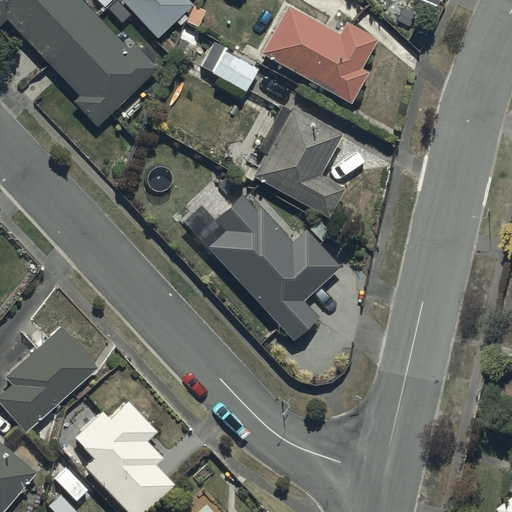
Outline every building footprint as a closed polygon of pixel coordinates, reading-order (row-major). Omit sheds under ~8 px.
[(124,42),(84,0),(0,0),(0,15),(4,11),(76,86),(70,91),(95,117),(156,60),(132,35),(124,42)] [(192,3),(189,0),(122,0),(158,37),(192,3)] [(288,6),(261,52),(350,104),(368,74),(360,70),(376,41),(346,24),(339,36),(288,6)] [(258,70),(223,52),(212,73),(246,91),(258,70)] [(341,135),(290,107),(253,177),(330,219),(346,189),(320,175),(341,135)] [(301,295),(336,261),(302,225),(290,237),(257,204),(256,205),(238,186),(211,212),(222,224),(203,243),(293,334),(316,311),(301,295)] [(0,400),(24,427),(95,362),(58,321),(2,372),(9,379),(0,387),(0,400)] [(93,451),(84,459),(134,511),(136,511),(173,478),(155,458),(162,451),(147,435),(157,426),(126,393),(106,412),(100,405),(73,431),(93,451)] [(0,508),(33,469),(0,440),(0,508)] [(102,511),(80,487),(52,511),(102,511)] [(506,511),(511,511),(511,491),(499,502),(506,511)]
